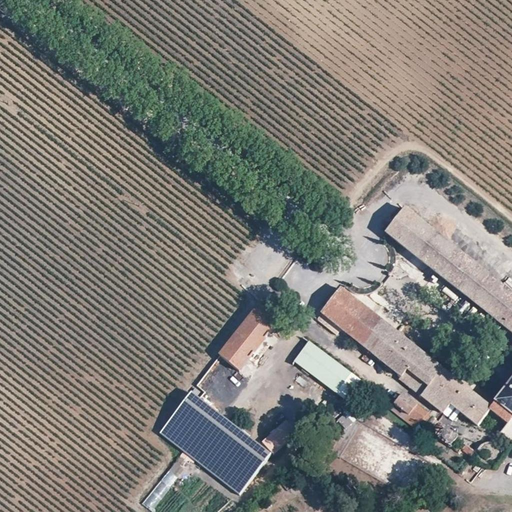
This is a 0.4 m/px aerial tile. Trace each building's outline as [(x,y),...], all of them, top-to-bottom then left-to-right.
[(405,210),(386,234),(460,293),(511,334),(511,294),(487,274),(405,210)] [(354,299),(341,290),(322,315),(335,324),(354,299)] [(374,355),(393,330),(354,299),(335,324),(342,330),(374,355)] [(271,315),(275,310),(266,303),(263,307),(260,306),(221,357),(241,373),(281,322),(271,315)] [(335,324),(322,315),(318,320),(337,336),(342,330),(335,324)] [(511,383),(492,408),(462,384),(415,347),(393,330),(374,355),(402,378),(400,381),(455,423),(462,415),(478,428),(464,444),(466,446),(463,451),(473,458),(477,454),(475,452),(489,434),(485,431),(497,416),(509,425),(505,430),(497,440),(495,443),(490,442),(486,443),(482,446),(479,449),(477,454),(478,458),(480,463),(483,466),(488,468),(492,468),(498,467),(511,448),(511,383)] [(309,343),(295,362),(347,402),(362,383),(309,343)] [(271,456),(191,394),(159,434),(240,496),(271,456)] [(403,394),(396,404),(421,423),(423,426),(431,416),(403,394)] [(421,423),(396,404),(391,410),(415,429),(421,423)] [(438,422),(431,432),(437,437),(445,427),(438,422)] [(497,440),(505,430),(499,425),(491,435),(497,440)] [(443,442),(451,448),(459,439),(451,432),(443,442)] [(168,470),(176,478),(189,464),(181,457),(168,470)] [(149,510),(169,488),(162,481),(142,503),(149,510)]
